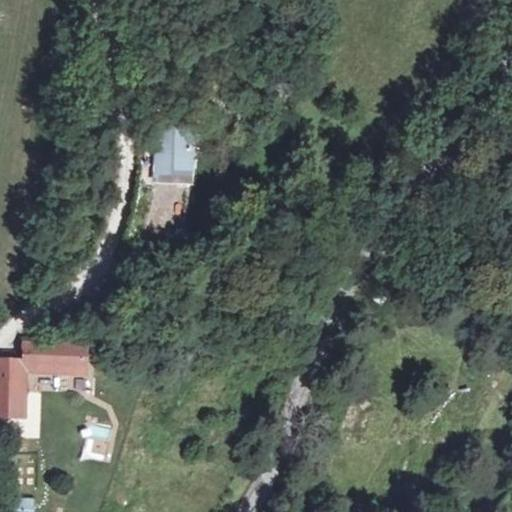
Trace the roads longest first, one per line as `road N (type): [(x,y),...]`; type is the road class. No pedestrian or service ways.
road 1 (unclassified): [(511,58),(325,327),(249,511)]
road 2 (track): [(0,337),(88,274),(118,222),(127,134),(99,0)]
